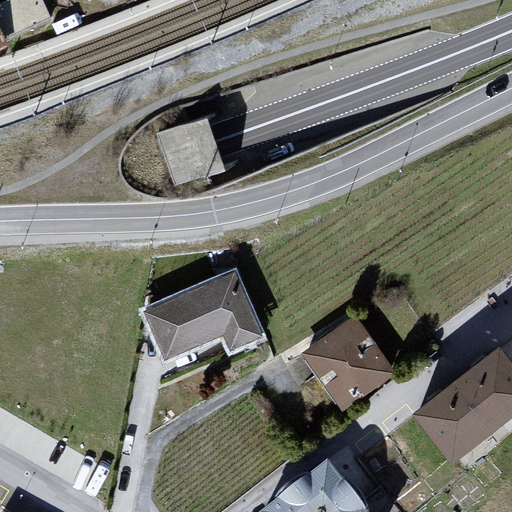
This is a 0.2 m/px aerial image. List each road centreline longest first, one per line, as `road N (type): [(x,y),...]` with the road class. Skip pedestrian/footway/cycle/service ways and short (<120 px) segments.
road 1 (primary): [(0,223),(511,30)]
road 2 (unclassified): [(0,220),(187,214),(260,200),(334,174),(511,88)]
road 3 (unknown): [(150,341),(119,511)]
